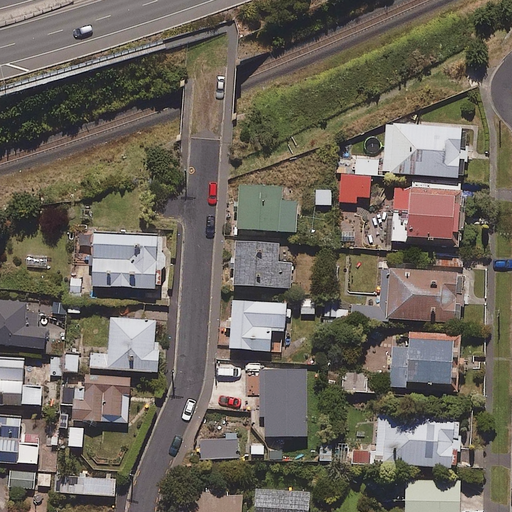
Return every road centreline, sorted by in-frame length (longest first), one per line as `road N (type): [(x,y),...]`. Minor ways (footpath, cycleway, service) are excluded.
road 1 (residential): [(204,150),(189,379),(141,511)]
road 2 (motorway): [(157,0),(0,47)]
